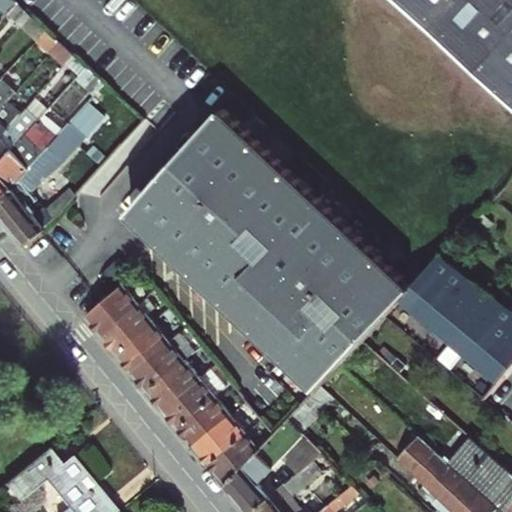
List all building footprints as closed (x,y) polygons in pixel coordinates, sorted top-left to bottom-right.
[(511,0),(400,0),(511,101),(511,0)] [(11,14),(25,28),(34,17),(20,5),(11,14)] [(11,14),(5,20),(20,34),(25,28),(11,14)] [(34,17),(25,28),(41,43),(49,34),(50,33),(34,17)] [(41,43),(40,44),(52,54),(59,46),(49,34),(41,43)] [(59,46),(52,54),(62,59),(67,62),(70,65),(71,63),(77,58),(62,43),(59,46)] [(71,63),(76,67),(81,61),(77,58),(71,63)] [(81,61),(76,67),(84,75),(89,69),(81,61)] [(55,75),(58,79),(70,65),(67,62),(55,75)] [(84,75),(82,77),(100,94),(108,85),(89,69),(84,75)] [(0,85),(0,113),(9,105),(10,104),(19,93),(5,80),(0,85)] [(37,102),(30,110),(42,121),(45,117),(49,113),(37,102)] [(9,105),(0,113),(0,141),(24,117),(10,104),(9,105)] [(388,316),(414,288),(228,109),(204,136),(160,184),(133,214),(319,390),(342,366),(357,349),(366,340),(388,316)] [(24,117),(0,141),(0,167),(42,121),(30,110),(24,117)] [(0,204),(51,148),(63,134),(45,117),(42,121),(0,167),(0,204)] [(154,178),(160,184),(204,136),(197,130),(154,178)] [(66,163),(51,148),(0,204),(0,208),(30,245),(49,230),(52,225),(50,222),(47,224),(34,210),(41,202),(33,193),(66,163)] [(75,189),(67,196),(74,202),(81,195),(75,189)] [(66,211),(74,202),(67,196),(56,206),(61,211),(56,215),(59,220),(68,212),(66,211)] [(497,201),(489,208),(498,216),(505,207),(497,201)] [(52,225),(59,220),(56,215),(50,222),(52,225)] [(414,288),(388,316),(490,401),(511,373),(511,306),(445,255),(414,288)] [(90,317),(108,339),(143,308),(125,285),(90,317)] [(143,308),(108,339),(123,357),(159,326),(143,308)] [(123,357),(137,375),(174,344),(159,326),(123,357)] [(357,349),(371,362),(380,352),(366,340),(357,349)] [(153,393),(189,363),(174,344),(137,375),(153,393)] [(342,366),(356,378),(371,362),(357,349),(342,366)] [(153,393),(169,412),(205,382),(189,363),(153,393)] [(205,382),(169,412),(185,431),(219,400),(205,382)] [(185,431),(200,450),(235,420),(219,400),(185,431)] [(216,468),(250,438),(235,420),(200,450),(216,468)] [(252,511),(258,511),(275,498),(262,484),(285,460),(301,476),(325,456),(292,420),(262,453),(230,485),(252,511)] [(441,499),(451,507),(455,511),(497,511),(501,508),(491,499),(464,475),(452,464),(421,436),(400,459),(434,490),(441,499)] [(491,499),(501,508),(505,511),(511,505),(511,469),(475,437),(452,464),(464,475),(491,499)] [(262,453),(250,438),(216,468),(230,485),(262,453)] [(52,445),(7,482),(23,500),(48,478),(76,511),(119,511),(122,510),(75,453),(65,461),(52,445)] [(306,511),(296,498),(333,464),(325,456),(301,476),(275,498),(258,511),(306,511)] [(341,511),(362,494),(354,486),(323,511),(341,511)] [(455,511),(451,507),(441,499),(437,503),(445,511),(455,511)]
